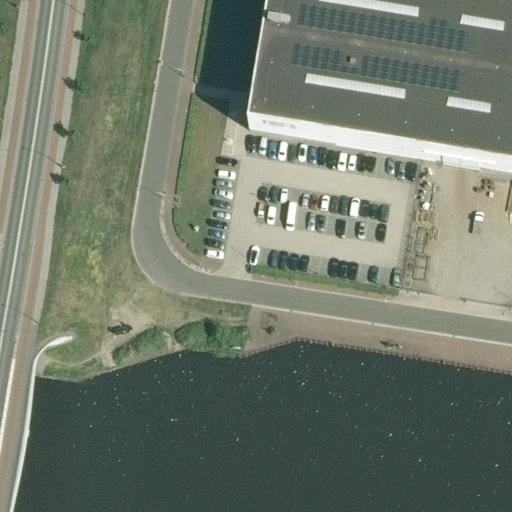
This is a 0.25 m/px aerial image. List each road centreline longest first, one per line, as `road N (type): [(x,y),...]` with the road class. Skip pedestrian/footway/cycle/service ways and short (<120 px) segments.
road 1 (unclassified): [(181,0),(146,211),(156,259),(196,285),(511,334)]
road 2 (secondary): [(52,0),(1,336)]
